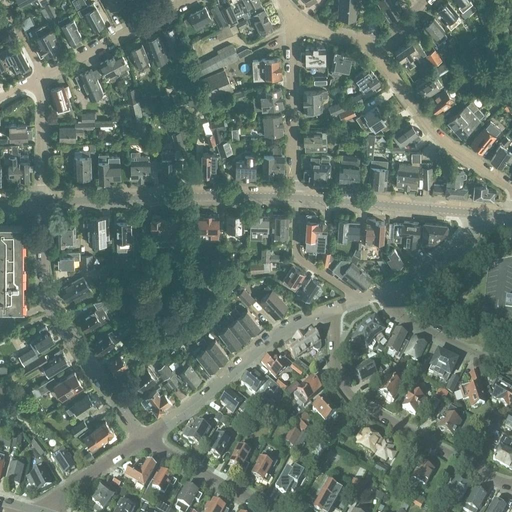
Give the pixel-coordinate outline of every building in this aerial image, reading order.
[(105,0),(112,11),(125,4),(122,0),(105,0)] [(247,14),(262,6),(260,2),(259,0),(242,0),(238,2),(243,11),(245,15),(247,14)] [(340,19),(354,20),(355,18),(356,18),(356,0),(340,0),(339,17),(341,18),(340,19)] [(378,0),(378,1),(390,19),(403,10),(396,0),(378,0)] [(455,0),(460,5),(458,7),(463,12),(472,4),(469,0),(455,0)] [(51,2),(44,5),(51,18),(58,14),(52,1),(51,2)] [(448,2),(438,11),(442,16),(448,23),(446,24),(450,30),(461,20),(457,16),(458,14),(448,2)] [(93,30),(105,23),(93,3),(82,9),(84,13),(83,14),(86,21),(88,20),(93,30)] [(237,19),(231,6),(222,10),(228,23),(237,19)] [(262,6),(247,14),(254,28),(256,27),(259,32),(260,32),(261,35),(263,36),(272,32),(272,30),(271,26),(272,25),(264,10),(262,6)] [(220,26),(226,23),(218,7),(211,10),(220,26)] [(206,25),(205,22),(211,19),(205,8),(190,16),(198,30),(206,25)] [(44,16),(47,23),(48,23),(50,26),(54,24),(48,14),(44,16)] [(69,43),(81,36),(76,26),(77,25),(74,19),(71,20),(69,15),(58,21),(61,26),(60,26),(69,43)] [(432,40),(437,45),(447,37),(443,32),(444,31),(434,19),(424,27),(434,39),(432,40)] [(245,20),(237,24),(240,30),(248,26),(245,20)] [(41,57),(42,56),(45,55),(61,47),(52,30),(50,26),(48,23),(47,23),(35,29),(39,37),(36,38),(40,47),(36,49),(41,57)] [(175,27),(162,31),(169,47),(171,52),(182,47),(181,43),(181,42),(175,27)] [(498,31),(501,38),(510,33),(507,27),(498,31)] [(167,60),(166,56),(164,51),(158,36),(146,40),(152,56),(156,65),(167,60)] [(468,43),(472,49),(481,43),(477,36),(468,43)] [(408,67),(422,57),(426,54),(421,47),(416,39),(412,42),(397,52),(402,60),(398,62),(403,69),(407,66),(408,67)] [(29,64),(21,49),(20,49),(18,45),(6,51),(0,54),(0,57),(1,59),(5,57),(9,63),(11,61),(12,61),(17,70),(21,68),(23,72),(31,69),(29,64)] [(145,68),(150,66),(148,61),(142,45),(130,49),(136,66),(136,65),(138,70),(145,67),(145,68)] [(493,46),(486,50),(493,59),(491,61),(495,66),(487,72),(494,80),(506,71),(500,63),(504,61),(493,46)] [(226,51),(232,61),(237,58),(236,55),(232,48),(226,51)] [(318,71),(325,71),(325,66),(325,48),(306,48),(306,54),(301,54),(301,61),(306,61),(306,66),(318,66),(318,71)] [(227,64),(232,61),(226,51),(221,53),(227,64)] [(339,72),(347,73),(349,63),(354,64),(355,57),(351,56),(351,55),(341,52),(335,51),(331,70),(332,70),(331,75),(338,77),(339,72)] [(426,56),(433,67),(442,61),(435,51),(426,56)] [(111,58),(121,78),(129,73),(126,69),(129,67),(121,53),(111,58)] [(222,66),(227,64),(221,53),(216,56),(222,66)] [(217,69),(222,66),(216,56),(212,58),(217,69)] [(121,78),(111,58),(100,64),(108,78),(110,77),(113,82),(121,78)] [(213,71),(217,69),(212,58),(207,60),(213,71)] [(264,80),(264,77),(281,77),(280,59),(262,59),(262,61),(252,61),(253,81),(264,80)] [(213,71),(207,60),(202,63),(208,74),(213,71)] [(203,76),(208,74),(202,63),(197,66),(203,76)] [(438,75),(448,69),(444,63),(434,69),(438,75)] [(198,80),(197,79),(192,68),(190,66),(184,69),(185,72),(183,73),(185,78),(188,77),(191,83),(198,80)] [(197,79),(203,76),(197,66),(192,68),(197,79)] [(376,90),(382,85),(380,82),(380,81),(375,74),(369,66),(355,77),(356,79),(352,82),(356,87),(360,84),(361,85),(358,87),(363,94),(374,86),(376,90)] [(198,79),(207,100),(233,89),(224,68),(198,79)] [(85,86),(87,91),(88,94),(91,101),(104,95),(102,90),(97,80),(96,80),(91,69),(79,74),(80,75),(76,77),(78,83),(79,83),(81,88),(85,86)] [(426,97),(440,88),(439,88),(444,85),(437,74),(419,86),(421,90),(421,93),(423,97),(426,97)] [(495,83),(502,91),(511,84),(503,75),(495,83)] [(315,77),(315,86),(329,85),(328,76),(315,77)] [(511,97),(511,85),(511,84),(502,91),(509,100),(511,97)] [(50,90),(50,91),(56,108),(57,112),(72,108),(68,97),(67,98),(63,86),(50,90)] [(258,101),(254,101),(255,110),(282,107),(280,88),(263,90),(263,91),(258,92),(258,101)] [(131,104),(133,103),(140,102),(139,100),(137,89),(128,91),(131,104)] [(435,110),(437,113),(443,108),(445,110),(451,106),(446,100),(451,97),(445,90),(441,93),(435,97),(436,99),(430,104),(432,106),(432,108),(434,110),(435,110)] [(313,111),(322,111),(322,99),(327,99),(327,92),(322,92),(322,91),(304,92),(304,111),(305,111),(305,115),(313,115),(313,111)] [(233,102),(245,99),(243,93),(231,96),(233,102)] [(167,94),(160,96),(152,97),(154,108),(169,105),(167,94)] [(348,109),(363,101),(360,95),(345,103),(348,109)] [(139,100),(140,102),(142,111),(154,109),(151,97),(139,100)] [(133,103),(137,122),(136,122),(139,133),(146,132),(144,120),(143,119),(142,112),(142,111),(140,102),(133,103)] [(203,109),(202,102),(195,104),(195,107),(196,110),(203,109)] [(332,116),(347,110),(343,102),(329,108),(332,116)] [(448,122),(454,129),(473,112),(467,105),(462,110),(448,122)] [(383,132),(390,127),(383,117),(385,115),(382,112),(380,113),(376,107),(364,115),(361,115),(351,122),(357,131),(360,131),(363,129),(365,132),(374,131),(380,127),(383,132)] [(342,121),(355,115),(352,108),(339,114),(342,121)] [(460,136),(461,136),(474,124),(480,119),(473,112),(454,129),(460,136)] [(82,122),(95,122),(94,113),(81,114),(82,122)] [(259,121),(259,125),(283,124),(282,121),(282,114),(264,115),(258,116),(259,121)] [(212,132),(225,130),(223,120),(210,122),(212,132)] [(202,124),(207,137),(212,135),(208,122),(202,124)] [(484,127),(471,144),(482,153),(492,141),(493,140),(496,136),(495,136),(500,130),(490,122),(485,128),(484,127)] [(82,134),(82,129),(94,128),(94,123),(90,123),(75,123),(75,128),(60,128),(60,141),(75,140),(75,134),(82,134)] [(259,125),(259,126),(260,134),(265,134),(283,133),(282,126),(283,126),(283,124),(259,125)] [(393,137),(400,147),(404,144),(404,145),(413,138),(416,142),(420,138),(418,134),(410,124),(403,129),(402,128),(396,133),(396,134),(393,137)] [(22,144),(23,139),(27,138),(32,138),(32,130),(27,130),(27,129),(26,125),(16,126),(16,125),(9,125),(9,126),(5,126),(5,132),(9,132),(10,139),(13,139),(13,143),(22,144)] [(332,130),(330,143),(338,145),(341,132),(332,130)] [(326,151),(326,145),(326,132),(321,132),(321,131),(310,131),(310,133),(304,133),(304,146),(305,146),(305,151),(312,151),(326,151)] [(176,148),(182,146),(178,135),(172,137),(176,148)] [(210,147),(216,145),(212,135),(207,137),(210,147)] [(375,142),(376,136),(369,135),(368,141),(365,159),(373,160),(375,142)] [(506,137),(501,141),(506,146),(510,141),(506,137)] [(227,141),(217,144),(221,157),(231,154),(227,141)] [(19,178),(18,152),(18,145),(9,145),(3,146),(4,158),(9,158),(10,171),(9,171),(10,178),(19,178)] [(511,161),(511,153),(500,145),(496,151),(497,151),(491,160),(503,167),(506,170),(511,164),(511,161)] [(264,155),(263,174),(264,174),(264,179),(273,179),(273,174),(283,174),(284,155),(281,155),(281,148),(273,148),(273,155),(264,155)] [(86,177),(91,177),(91,156),(90,156),(90,151),(74,151),(74,157),(74,177),(80,177),(80,181),(86,181),(86,177)] [(20,152),(18,152),(19,178),(20,178),(21,178),(21,183),(29,183),(29,178),(29,161),(28,161),(28,156),(20,156),(20,152)] [(161,153),(161,159),(162,176),(167,176),(167,177),(168,177),(169,178),(172,178),(173,177),(174,177),(174,176),(175,176),(175,169),(176,169),(176,168),(181,168),(181,159),(174,159),(174,153),(161,153)] [(217,154),(202,154),(202,174),(203,174),(203,178),(211,178),(211,174),(211,173),(215,173),(215,165),(217,165),(217,154)] [(231,170),(231,177),(236,177),(236,178),(255,179),(256,162),(255,162),(255,157),(245,156),(245,162),(236,161),(236,170),(231,170)] [(336,166),(340,166),(339,183),(358,184),(359,167),(358,167),(358,162),(359,157),(342,156),(341,161),(337,161),(336,166)] [(109,179),(120,179),(120,157),(108,157),(108,161),(98,161),(99,181),(109,180),(109,179)] [(131,179),(150,179),(149,161),(147,161),(147,157),(131,157),(131,161),(131,179)] [(318,180),(329,181),(330,164),(329,164),(329,159),(321,158),(321,161),(319,161),(319,160),(311,159),(311,162),(310,162),(309,171),(304,170),(304,179),(309,180),(309,181),(318,181),(318,180)] [(369,185),(386,186),(387,168),(386,168),(387,163),(372,162),(371,167),(370,167),(369,185)] [(398,170),(396,186),(416,188),(418,172),(418,166),(399,165),(399,170),(398,170)] [(443,185),(462,187),(463,172),(447,171),(446,184),(444,183),(443,185)] [(432,188),(432,180),(432,172),(423,172),(423,188),(432,188)] [(474,184),(473,197),(493,199),(493,198),(496,198),(498,197),(498,193),(496,191),(494,191),(494,190),(477,180),(474,184)] [(462,187),(443,185),(437,185),(434,184),(433,193),(436,193),(445,194),(466,196),(467,187),(462,187)] [(211,239),(218,239),(218,234),(218,215),(199,215),(199,216),(194,216),(194,223),(198,223),(199,234),(211,234),(211,239)] [(238,236),(243,236),(243,231),(244,231),(244,215),(226,215),(226,231),(238,231),(238,236)] [(261,237),(267,237),(268,232),(268,216),(251,215),(250,231),(261,231),(261,237)] [(175,245),(175,237),(176,237),(176,227),(182,227),(181,218),(175,219),(175,218),(162,218),(160,216),(154,216),(152,218),(152,228),(152,237),(153,237),(153,246),(173,245),(173,248),(175,248),(175,245)] [(271,242),(287,242),(287,237),(288,237),(288,216),(272,216),(271,242)] [(89,244),(109,243),(108,217),(88,218),(83,219),(84,226),(88,226),(89,244)] [(325,240),(326,240),(327,223),(326,223),(324,221),(320,221),(318,223),(316,223),(316,222),(315,222),(316,217),(307,217),(307,221),(305,238),(306,238),(305,248),(309,248),(308,253),(316,253),(316,248),(325,249),(325,240)] [(365,245),(382,246),(382,242),(383,242),(384,223),(375,222),(375,219),(367,218),(367,224),(365,245)] [(67,247),(80,247),(79,239),(76,239),(75,224),(65,225),(65,224),(64,219),(56,219),(56,224),(57,244),(67,244),(67,247)] [(337,237),(358,239),(359,223),(347,222),(348,220),(338,219),(338,220),(334,220),(334,227),(338,228),(337,237)] [(117,240),(117,245),(117,252),(127,252),(127,250),(134,250),(134,246),(141,246),(140,227),(131,227),(131,222),(126,222),(126,221),(117,221),(117,240)] [(418,249),(419,242),(420,231),(420,226),(419,226),(419,223),(413,222),(409,222),(404,221),(403,224),(402,224),(394,223),(394,224),(389,223),(388,239),(392,240),(394,243),(401,244),(402,237),(406,238),(405,248),(418,249)] [(424,231),(420,231),(419,242),(423,242),(424,243),(424,244),(429,244),(429,243),(431,243),(448,232),(446,225),(424,223),(424,231)] [(25,310),(24,310),(23,226),(0,226),(0,301),(3,301),(3,311),(25,311),(25,310)] [(467,279),(454,310),(511,334),(511,246),(510,247),(467,279)] [(271,261),(271,254),(271,249),(262,248),(261,262),(271,262),(271,261)] [(367,255),(361,255),(362,250),(357,249),(354,254),(361,259),(367,260),(367,255)] [(388,253),(387,261),(392,268),(396,266),(403,262),(394,249),(388,253)] [(327,266),(329,255),(329,254),(323,253),(321,265),(327,266)] [(92,255),(80,256),(81,269),(93,269),(92,255)] [(355,288),(356,287),(357,286),(361,289),(366,283),(357,275),(356,273),(354,272),(354,269),(350,267),(350,266),(349,265),(352,261),(349,260),(349,259),(341,259),(329,255),(327,266),(332,270),(332,269),(340,275),(340,276),(354,288),(355,288)] [(352,261),(349,265),(350,266),(350,267),(354,269),(354,272),(356,273),(357,275),(366,283),(369,283),(369,284),(371,282),(372,280),(371,277),(354,263),(357,260),(362,263),(364,260),(361,260),(360,260),(358,258),(353,255),(349,260),(352,261)] [(59,268),(74,267),(74,257),(59,257),(59,268)] [(250,274),(264,274),(264,263),(250,264),(250,274)] [(285,278),(285,279),(282,283),(295,290),(297,287),(305,274),(293,266),(287,276),(285,275),(284,277),(285,278)] [(111,280),(111,270),(99,270),(100,280),(111,280)] [(73,299),(76,304),(92,295),(83,278),(61,290),(68,302),(73,299)] [(300,296),(311,300),(321,285),(311,278),(303,291),(300,296)] [(112,298),(112,285),(100,285),(100,298),(112,298)] [(244,290),(238,295),(248,305),(254,300),(244,290)] [(275,318),(287,307),(272,291),(259,303),(268,312),(269,311),(275,318)] [(229,313),(235,320),(222,330),(216,323),(213,325),(219,333),(218,333),(227,344),(226,345),(230,350),(231,350),(233,352),(235,350),(233,348),(247,336),(246,335),(248,333),(251,337),(253,335),(250,331),(252,329),(254,331),(260,326),(247,310),(241,315),(235,308),(229,313)] [(86,331),(100,323),(101,325),(109,320),(104,310),(100,313),(98,310),(94,312),(93,311),(82,318),(81,316),(78,317),(86,331)] [(360,329),(372,340),(374,339),(378,343),(383,340),(380,335),(383,333),(382,332),(382,330),(381,328),(379,328),(374,321),(373,321),(372,320),(366,324),(367,325),(364,327),(363,327),(360,329)] [(175,335),(184,326),(180,322),(170,330),(175,335)] [(49,346),(55,342),(49,331),(48,331),(46,327),(40,330),(42,335),(34,339),(34,340),(30,342),(37,353),(41,351),(42,352),(50,347),(49,346)] [(156,342),(167,336),(163,328),(152,334),(156,342)] [(372,340),(360,329),(358,332),(359,332),(357,335),(356,335),(352,341),(353,342),(353,343),(360,348),(360,349),(363,351),(364,350),(366,351),(367,348),(372,351),(375,346),(371,342),(372,340)] [(115,344),(118,342),(112,331),(108,334),(107,333),(102,337),(102,338),(94,343),(101,354),(115,345),(115,344)] [(312,348),(319,343),(311,331),(307,334),(308,335),(305,337),(304,335),(293,342),(294,344),(287,348),(294,360),(307,352),(308,353),(313,350),(312,348)] [(396,331),(386,350),(396,355),(394,358),(400,361),(405,351),(400,348),(406,336),(396,331)] [(203,338),(196,343),(202,351),(196,356),(209,372),(216,367),(214,365),(216,363),(220,367),(221,366),(218,362),(220,360),(222,362),(229,357),(215,340),(209,346),(203,338)] [(412,341),(404,356),(418,363),(425,347),(424,346),(423,344),(420,343),(419,344),(412,341)] [(56,373),(69,365),(63,354),(63,355),(60,350),(55,354),(57,358),(56,358),(55,357),(49,361),(49,362),(43,366),(48,374),(54,371),(56,373)] [(24,366),(34,360),(29,352),(19,357),(24,366)] [(112,368),(117,375),(133,363),(124,352),(107,364),(111,369),(112,368)] [(437,378),(448,356),(439,352),(438,354),(428,373),(437,378)] [(275,380),(288,368),(282,361),(280,363),(280,362),(279,363),(271,355),(261,364),(275,380)] [(448,356),(437,378),(446,382),(456,362),(455,362),(456,360),(448,356)] [(26,376),(42,367),(37,359),(21,368),(26,376)] [(185,361),(180,365),(175,359),(168,364),(173,370),(172,371),(181,383),(185,380),(190,387),(201,379),(189,365),(189,366),(185,361)] [(355,373),(361,384),(370,379),(371,380),(377,377),(376,376),(382,373),(374,360),(361,367),(361,369),(355,373)] [(415,378),(421,381),(429,367),(422,363),(415,378)] [(165,365),(160,369),(164,374),(161,376),(160,376),(163,381),(172,374),(165,365)] [(133,378),(142,391),(158,379),(149,367),(133,378)] [(304,367),(301,371),(305,375),(309,370),(304,367)] [(377,395),(393,404),(402,388),(391,381),(394,375),(387,372),(384,377),(386,379),(377,395)] [(75,391),(83,386),(82,385),(83,384),(80,379),(79,380),(75,373),(67,378),(66,377),(60,381),(61,382),(54,386),(62,399),(69,395),(69,396),(76,392),(75,391)] [(265,394),(268,390),(273,395),(278,389),(266,379),(263,383),(250,373),(246,379),(265,394)] [(484,405),(479,389),(482,388),(477,373),(469,376),(471,384),(459,388),(463,401),(468,399),(471,409),(484,405)] [(174,389),(180,384),(173,375),(166,379),(174,389)] [(413,377),(408,387),(413,390),(418,380),(413,377)] [(265,394),(246,379),(241,385),(255,396),(254,397),(258,401),(260,400),(265,394)] [(503,406),(510,392),(511,388),(511,386),(498,379),(492,388),(496,390),(491,399),(503,406)] [(288,387),(280,380),(275,385),(283,393),(288,387)] [(41,395),(53,388),(49,381),(37,388),(41,395)] [(294,397),(303,408),(321,392),(311,381),(294,397)] [(458,384),(451,381),(445,393),(452,396),(458,384)] [(285,393),(289,397),(297,390),(298,391),(301,389),(296,383),(285,393)] [(162,385),(146,397),(142,400),(141,402),(146,409),(148,409),(152,406),(158,413),(160,416),(169,410),(166,406),(174,400),(171,395),(170,396),(162,385)] [(444,392),(439,389),(435,395),(441,398),(444,392)] [(409,398),(405,404),(402,409),(415,416),(426,396),(418,391),(416,395),(408,391),(405,396),(409,398)] [(510,392),(503,406),(511,411),(511,391),(511,392),(510,392)] [(237,396),(235,399),(228,394),(220,405),(227,410),(226,411),(232,417),(237,411),(240,414),(248,404),(237,396)] [(92,415),(98,411),(95,407),(95,406),(88,395),(73,405),(66,410),(70,415),(76,410),(81,417),(89,411),(92,415)] [(259,406),(269,412),(273,405),(263,399),(259,406)] [(312,410),(325,424),(336,414),(323,400),(312,410)] [(434,414),(440,404),(433,400),(427,410),(434,414)] [(250,420),(257,411),(249,405),(242,413),(250,420)] [(18,416),(15,413),(13,410),(8,414),(13,420),(18,416)] [(267,417),(257,411),(253,418),(263,423),(267,417)] [(308,427),(304,423),(308,420),(303,414),(294,423),(302,432),(308,427)] [(437,429),(453,438),(461,424),(445,415),(443,419),(440,417),(437,423),(440,425),(437,429)] [(219,424),(225,427),(228,421),(222,418),(219,424)] [(187,441),(199,447),(204,437),(206,438),(209,432),(212,428),(199,420),(196,425),(191,433),(187,430),(183,438),(187,441)] [(77,437),(89,428),(84,421),(71,430),(77,437)] [(92,432),(89,428),(80,436),(83,440),(85,438),(93,449),(101,442),(101,443),(108,438),(110,442),(116,438),(113,434),(114,433),(105,422),(92,432)] [(292,430),(280,451),(289,456),(301,435),(292,430)] [(376,456),(385,462),(393,448),(364,431),(356,445),(373,455),(376,451),(378,452),(376,456)] [(208,453),(220,459),(228,444),(231,439),(218,432),(215,436),(212,442),(213,443),(208,453)] [(291,455),(297,458),(308,437),(303,434),(291,455)] [(19,451),(22,438),(13,436),(11,449),(19,451)] [(511,445),(502,438),(494,453),(497,454),(493,462),(508,471),(509,470),(511,472),(511,470),(511,465),(511,464),(511,454),(503,449),(504,447),(509,450),(511,445)] [(30,446),(32,448),(36,454),(40,459),(47,454),(36,441),(30,446)] [(241,471),(245,473),(248,467),(244,465),(249,456),(245,453),(247,449),(241,445),(239,450),(237,449),(234,455),(235,455),(229,465),(241,472),(241,471)] [(63,477),(74,470),(69,462),(71,461),(67,455),(66,455),(63,450),(50,458),(63,477)] [(266,477),(271,468),(273,469),(276,464),(269,460),(264,457),(260,462),(259,461),(256,467),(256,468),(251,477),(263,484),(263,483),(267,485),(270,479),(266,477)] [(12,462),(10,467),(6,484),(19,488),(23,470),(24,465),(19,464),(12,462)] [(133,472),(132,473),(129,471),(124,479),(143,490),(155,469),(147,464),(144,469),(143,469),(142,468),(141,468),(140,468),(139,468),(138,468),(136,469),(135,469),(134,470),(133,471),(133,472)] [(372,470),(384,478),(388,471),(375,464),(372,470)] [(419,484),(425,488),(434,472),(420,464),(411,480),(412,480),(409,486),(416,489),(419,484)] [(32,487),(33,487),(37,494),(51,486),(44,471),(43,471),(41,466),(35,469),(38,474),(28,479),(27,481),(30,486),(32,487)] [(278,485),(275,491),(278,493),(278,494),(285,498),(289,491),(292,493),(296,486),(301,478),(288,471),(284,478),(281,477),(277,484),(278,485)] [(152,499),(154,501),(159,493),(164,496),(169,487),(173,489),(176,483),(172,481),(161,474),(154,484),(152,483),(140,502),(144,503),(148,506),(152,499)] [(458,482),(452,478),(443,493),(444,493),(442,497),(448,500),(450,497),(460,503),(469,488),(458,482)] [(112,484),(119,488),(122,483),(115,480),(112,484)] [(359,484),(353,481),(345,494),(351,498),(359,484)] [(92,511),(93,511),(103,511),(114,499),(113,499),(116,495),(106,486),(102,490),(98,495),(99,496),(92,504),(96,507),(95,507),(96,507),(92,511)] [(192,511),(189,510),(194,501),(198,504),(201,498),(197,495),(196,494),(195,492),(193,491),(191,491),(186,488),(177,504),(178,504),(175,509),(180,511),(179,511),(192,511)] [(357,489),(351,500),(359,503),(365,493),(357,489)] [(311,502),(307,508),(313,511),(312,511),(313,511),(330,511),(335,503),(338,497),(325,490),(316,505),(311,502)] [(474,492),(466,506),(464,505),(461,509),(466,511),(477,511),(485,498),(474,492)] [(378,495),(375,500),(381,503),(384,498),(378,495)] [(117,511),(133,511),(136,508),(129,504),(124,500),(121,505),(120,504),(117,510),(118,511),(117,511)] [(503,511),(505,509),(493,502),(487,511),(503,511)] [(221,506),(218,507),(212,503),(209,508),(207,507),(204,511),(226,511),(224,511),(224,510),(223,510),(223,507),(221,506)]
